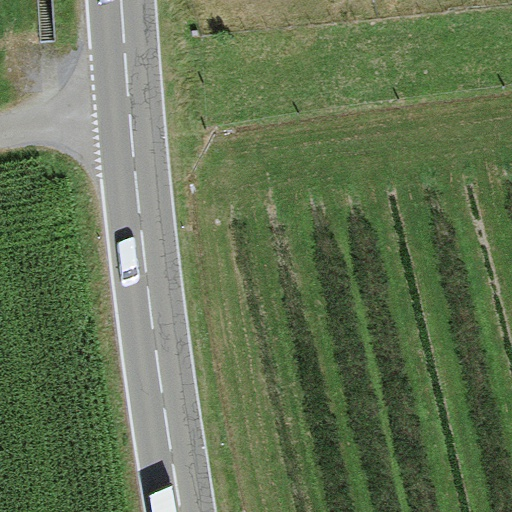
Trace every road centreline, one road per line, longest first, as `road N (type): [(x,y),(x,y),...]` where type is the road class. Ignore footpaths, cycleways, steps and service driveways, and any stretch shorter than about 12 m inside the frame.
road 1 (primary): [(181,511),(128,109)]
road 2 (unclassified): [(0,135),(128,109)]
